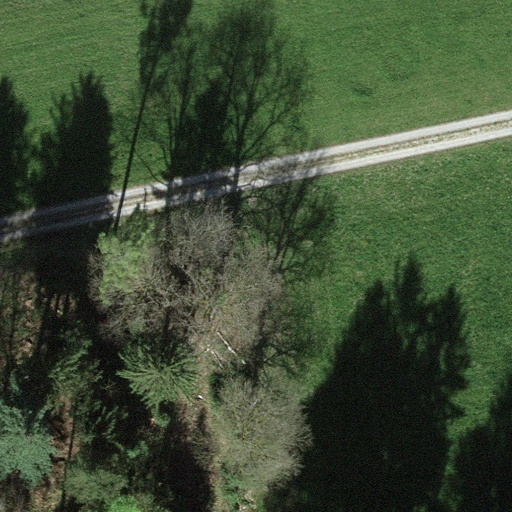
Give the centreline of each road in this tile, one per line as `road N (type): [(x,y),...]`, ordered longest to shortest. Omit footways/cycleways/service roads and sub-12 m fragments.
road 1 (track): [(303,186),(0,244)]
road 2 (track): [(511,142),(303,186)]
